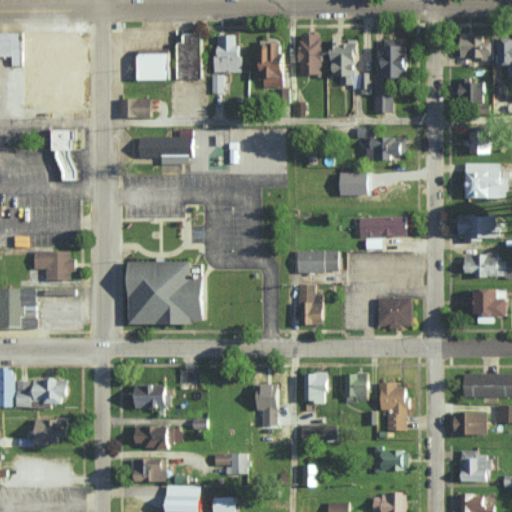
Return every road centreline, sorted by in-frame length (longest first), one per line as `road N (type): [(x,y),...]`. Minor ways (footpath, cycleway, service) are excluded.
road 1 (residential): [(0,8),(511,3)]
road 2 (residential): [(511,347),(0,350)]
road 3 (residential): [(435,511),(434,5)]
road 4 (residential): [(103,511),(102,8)]
